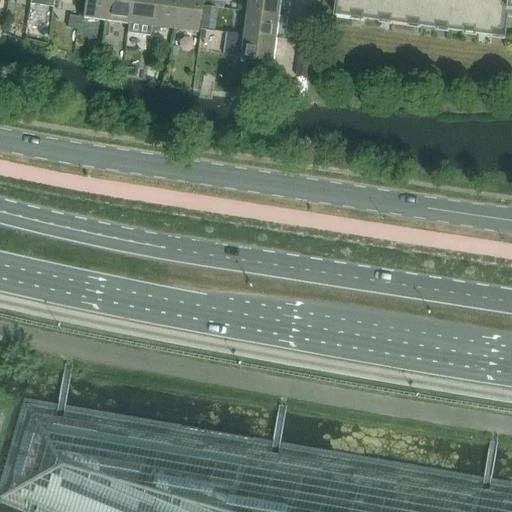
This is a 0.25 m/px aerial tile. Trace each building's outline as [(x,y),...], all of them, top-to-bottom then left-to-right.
[(83,0),(81,18),(105,21),(107,0),(83,0)] [(107,0),(105,21),(127,24),(130,0),(107,0)] [(130,0),(127,24),(150,27),(153,0),(130,0)] [(153,0),(150,27),(173,29),(176,0),(153,0)] [(176,0),(173,29),(196,32),(200,0),(176,0)] [(281,0),(249,0),(248,12),(279,16),(281,0)] [(511,0),(336,0),(334,16),(336,17),(336,16),(504,38),(504,39),(505,39),(508,16),(511,16),(511,0)] [(201,16),(214,18),(215,9),(202,7),(201,16)] [(305,10),(304,19),(315,21),(317,11),(305,10)] [(279,16),(248,12),(245,35),(276,39),(279,16)] [(78,17),(68,16),(66,28),(76,30),(78,17)] [(315,21),(304,19),(303,28),(314,30),(315,21)] [(276,39),(245,35),(242,58),(273,62),(276,39)] [(308,79),(312,49),(300,48),(296,77),(308,79)] [(102,50),(101,64),(110,65),(112,52),(102,50)] [(0,502),(22,511),(511,511),(511,482),(491,479),(487,478),(484,478),(280,443),(273,442),(65,406),(58,405),(24,399),(0,481),(0,502)]
